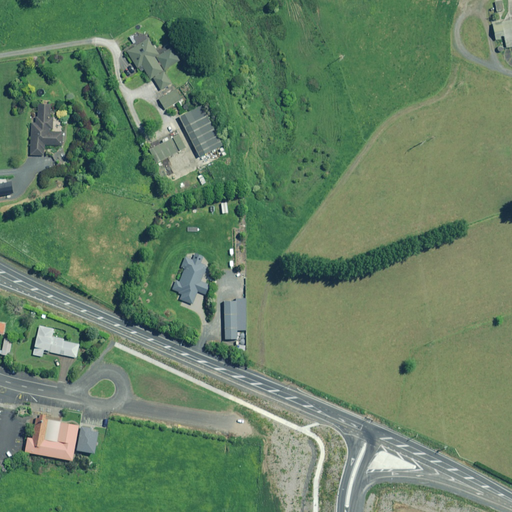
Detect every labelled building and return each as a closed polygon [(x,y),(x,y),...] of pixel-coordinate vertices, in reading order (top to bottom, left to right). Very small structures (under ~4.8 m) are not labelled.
[(503,10),(502,1),(495,2),(497,12),(503,10)] [(511,46),(511,23),(511,21),(493,24),(496,40),(502,39),(502,36),(504,36),(507,48),(511,46)] [(181,60),(173,47),(159,55),(149,38),(127,52),(140,72),(144,69),(151,79),(164,71),(181,60)] [(171,84),(164,73),(154,79),(161,91),(171,84)] [(182,99),(176,90),(159,100),(165,109),(182,99)] [(50,117),(51,105),(38,105),(38,117),(36,117),(36,124),(32,123),(30,155),(44,156),(45,145),(62,145),(62,132),(53,132),(53,117),(50,117)] [(222,147),(201,106),(179,118),(200,158),(222,147)] [(186,149),(177,131),(147,146),(156,164),(186,149)] [(176,281),(173,290),(178,292),(178,294),(182,295),(180,300),(193,304),(198,291),(206,294),(209,285),(201,282),(207,267),(200,264),(201,261),(193,258),(192,260),(185,258),(182,267),(185,269),(179,282),(176,281)] [(225,339),(237,339),(237,301),(225,302),(225,339)] [(54,329),(40,326),(33,355),(42,357),(44,350),(76,358),(79,345),(63,341),(64,339),(52,337),(54,329)] [(0,350),(0,353),(10,356),(13,337),(6,336),(3,352),(0,350)] [(245,354),(246,346),(237,346),(237,354),(245,354)] [(79,426),(35,417),(28,450),(73,459),(79,426)] [(91,428),(82,426),(78,451),(95,454),(98,433),(90,432),(91,428)]
